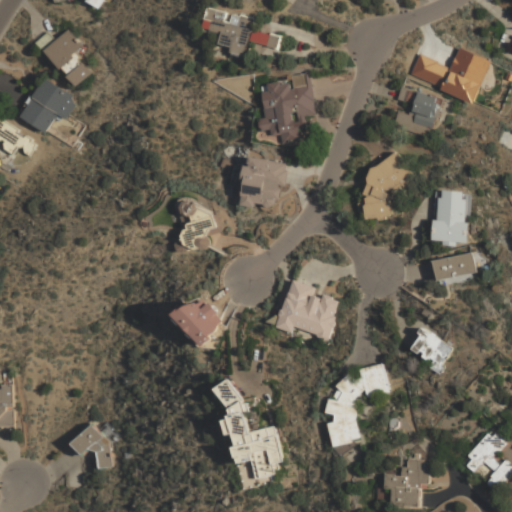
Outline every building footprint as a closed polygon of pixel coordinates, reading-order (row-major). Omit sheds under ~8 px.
[(60,0),(66,2),(66,0),(86,0),(106,8),(109,0),(60,0)] [(256,19),(210,9),(205,30),(222,34),(218,48),(247,55),(248,51),(280,58),(285,37),(253,30),(256,19)] [(45,51),(79,87),(95,72),(78,54),(87,47),(70,28),(45,51)] [(411,76),(475,102),(492,61),(460,47),(452,67),(420,54),(411,76)] [(43,78),(22,118),(49,132),(58,114),(68,119),(80,96),(43,78)] [(310,82),(261,87),(267,134),(282,132),(283,141),(300,139),(297,116),(313,114),(310,82)] [(394,126),(430,137),(442,97),(406,87),(394,126)] [(0,154),(10,161),(18,148),(31,156),(41,140),(0,115),(0,154)] [(360,177),(371,195),(359,202),(372,225),(397,210),(389,196),(417,179),(401,153),(360,177)] [(241,203),(280,210),(288,164),(249,157),(241,203)] [(439,190),(437,242),(469,243),(471,192),(439,190)] [(183,252),(212,252),(212,227),(217,227),(217,203),(183,202),(183,252)] [(435,260),(439,280),(478,272),(474,252),(435,260)] [(317,286),(294,278),(277,324),(328,342),(343,299),(326,293),(325,297),(315,294),(317,286)] [(197,345),(227,329),(210,296),(180,311),(197,345)] [(413,352),(444,366),(455,343),(423,328),(413,352)] [(391,390),(385,365),(335,378),(340,396),(327,400),(339,446),(365,439),(354,397),(369,393),(369,396),(391,390)] [(278,425),(253,431),(246,400),(234,378),(217,387),(230,412),(231,417),(226,420),(229,435),(234,434),(240,463),(254,460),(257,472),(260,478),(279,474),(277,465),(286,460),(278,425)] [(0,425),(14,426),(15,385),(0,385),(0,425)] [(100,467),(115,465),(109,435),(111,435),(110,428),(76,434),(80,453),(97,449),(100,467)] [(511,474),(511,466),(498,455),(509,442),(493,429),(464,463),(478,474),(482,469),(491,476),(487,481),(499,490),(511,474)] [(422,488),(432,488),(432,459),(407,459),(406,475),(387,474),(387,490),(393,490),(392,507),(421,508),(422,488)]
